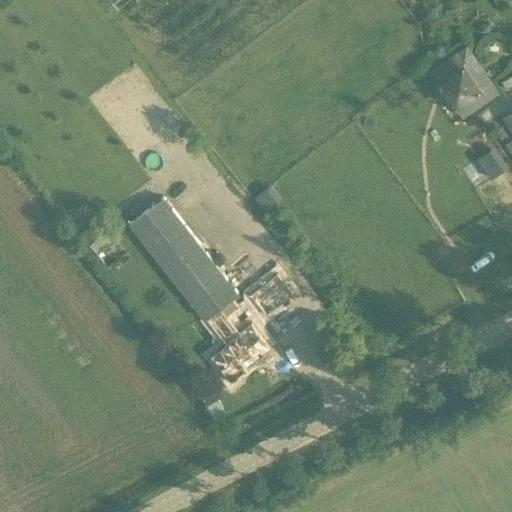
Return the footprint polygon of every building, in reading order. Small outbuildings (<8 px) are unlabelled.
[(484,103),(511,84),(486,54),(460,71),(466,81),(461,85),(471,98),(477,93),(484,103)] [(511,110),(503,116),(511,129),(511,110)] [(254,196),(265,210),(281,196),(269,183),(254,196)] [(167,192),(130,222),(201,320),(241,292),(167,192)] [(237,299),(205,320),(221,342),(208,352),(225,375),(273,345),(257,325),(249,333),(239,316),(248,309),(237,299)]
